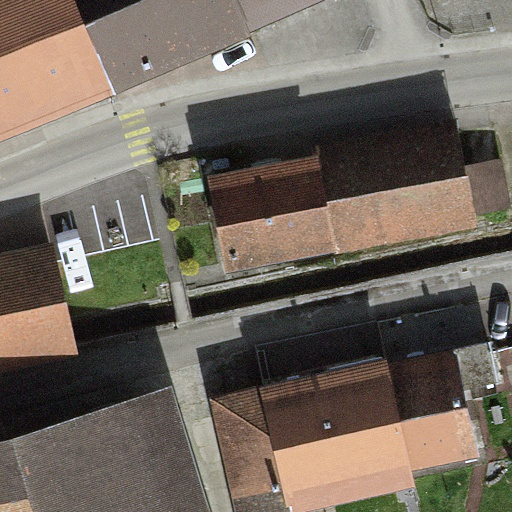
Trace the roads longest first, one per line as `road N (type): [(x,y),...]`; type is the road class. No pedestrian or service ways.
road 1 (residential): [(0,403),(511,281)]
road 2 (residential): [(0,188),(180,123),(410,82)]
